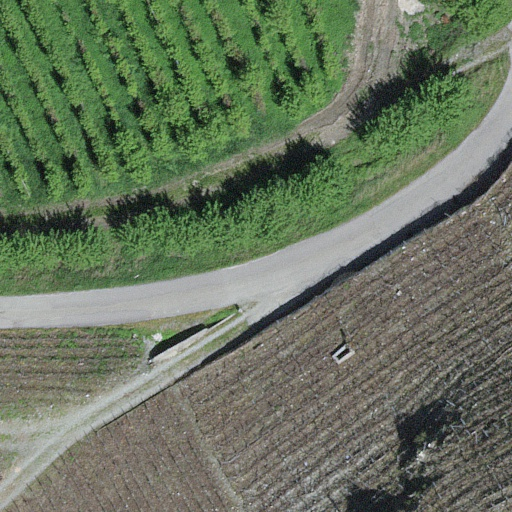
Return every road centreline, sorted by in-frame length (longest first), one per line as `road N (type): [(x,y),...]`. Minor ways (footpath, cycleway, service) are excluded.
road 1 (unclassified): [(0,313),(207,293),(279,273),(412,205),(511,124)]
road 2 (track): [(273,275),(268,308),(53,438),(0,489)]
